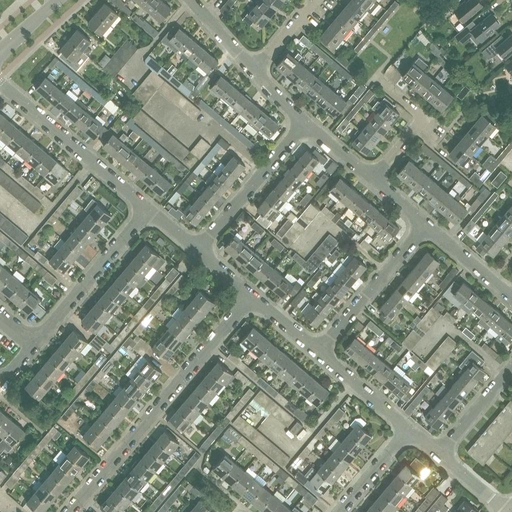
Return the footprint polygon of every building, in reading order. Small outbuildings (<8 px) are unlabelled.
[(110,0),(121,9),(124,5),(125,3),(121,0),(110,0)] [(150,13),(161,0),(144,0),(140,5),(150,13)] [(161,0),(150,13),(160,22),(171,8),(161,0)] [(270,0),(259,0),(256,5),(270,16),(278,7),(270,0)] [(366,10),(353,0),(350,0),(344,8),(357,20),(366,10)] [(378,4),(374,0),(373,0),(353,0),(366,10),(370,14),(378,4)] [(457,9),(455,12),(457,14),(456,15),(456,16),(458,19),(460,19),(461,19),(462,21),(470,15),(482,5),(481,4),(481,2),(479,0),(478,0),(477,0),(468,0),(466,2),(465,1),(461,5),(462,6),(457,9)] [(394,1),(386,11),(390,14),(398,4),(394,1)] [(104,3),(96,13),(110,25),(119,15),(104,3)] [(131,11),(124,5),(121,9),(128,15),(131,11)] [(256,5),(248,14),(247,14),(243,19),(250,26),(255,20),(262,26),(270,16),(256,5)] [(445,6),(433,17),(439,24),(451,13),(445,6)] [(349,29),(357,20),(344,8),(336,18),(349,29)] [(390,14),(386,11),(378,20),(382,24),(390,14)] [(102,35),(110,25),(96,13),(88,23),(102,35)] [(472,21),(455,35),(462,43),(474,33),(481,41),(494,30),(493,29),(499,24),(495,19),(496,17),(494,14),(492,15),(491,14),(476,26),(472,21)] [(140,25),(143,21),(136,15),(133,19),(140,25)] [(349,29),(336,18),(327,28),(341,39),(349,29)] [(144,20),(143,21),(140,25),(155,37),(159,32),(144,20)] [(378,20),(370,30),(374,33),(382,24),(378,20)] [(166,34),(160,41),(164,45),(165,44),(175,53),(175,52),(189,36),(179,28),(178,30),(171,38),(166,34)] [(341,39),(327,28),(319,37),(333,49),(341,39)] [(77,29),(69,39),(83,51),(86,54),(90,49),(87,46),(91,41),(77,29)] [(370,30),(362,40),(365,43),(374,33),(370,30)] [(496,39),(481,51),(488,59),(494,56),(499,51),(505,58),(511,51),(511,35),(511,34),(500,44),(496,39)] [(313,44),(303,35),(299,40),(309,48),(310,47),(313,44)] [(189,36),(175,52),(180,55),(183,51),(189,56),(199,44),(189,36)] [(83,51),(69,39),(60,49),(74,61),(83,51)] [(122,44),(134,54),(138,49),(126,39),(122,44)] [(357,53),(365,43),(362,40),(354,49),(357,53)] [(436,56),(435,57),(439,54),(441,52),(432,42),(427,46),(436,56)] [(122,44),(118,49),(130,58),(134,54),(122,44)] [(199,44),(189,56),(199,64),(208,53),(199,44)] [(323,52),(313,44),(310,47),(319,56),(323,52)] [(130,58),(118,49),(115,54),(126,63),(130,58)] [(332,60),(323,52),(319,56),(329,64),(332,60)] [(208,53),(199,64),(208,72),(218,61),(208,53)] [(288,53),(276,67),(286,75),(298,61),(302,56),(298,53),(294,58),(288,53)] [(340,53),(335,58),(345,67),(349,62),(340,53)] [(115,54),(111,59),(122,68),(126,63),(115,54)] [(439,54),(435,57),(443,67),(447,64),(439,54)] [(55,57),(47,66),(52,70),(56,65),(66,73),(69,69),(55,57)] [(417,59),(402,77),(412,85),(423,72),(428,65),(419,57),(417,59)] [(122,68),(111,59),(106,64),(118,73),(122,68)] [(329,64),(339,72),(342,68),(332,60),(329,64)] [(307,69),(298,61),(286,75),(296,83),(307,69)] [(157,74),(159,72),(163,67),(159,64),(153,70),(157,74)] [(447,64),(443,67),(452,76),(455,73),(447,64)] [(173,75),(163,67),(159,72),(169,80),(173,75)] [(351,76),(342,68),(339,72),(348,80),(351,76)] [(69,69),(66,73),(75,81),(79,77),(69,69)] [(296,83),(305,91),(317,77),(307,69),(296,83)] [(153,70),(147,77),(159,87),(165,80),(153,70)] [(433,80),(423,72),(412,85),(421,94),(433,80)] [(48,75),(46,77),(36,89),(45,96),(55,85),(57,82),(48,75)] [(173,75),(169,80),(179,88),(182,83),(173,75)] [(221,95),(231,84),(221,75),(211,87),(221,95)] [(79,77),(75,81),(85,90),(89,85),(79,77)] [(159,87),(147,77),(142,83),(154,94),(159,87)] [(305,91),(315,99),(327,86),(317,77),(305,91)] [(159,87),(157,89),(162,93),(170,84),(165,80),(159,87)] [(421,94),(431,102),(442,88),(433,80),(421,94)] [(149,100),(154,94),(142,83),(137,89),(149,100)] [(182,83),(179,88),(193,100),(201,91),(196,87),(192,92),(182,83)] [(174,88),(170,84),(162,93),(166,97),(174,88)] [(241,92),(231,84),(221,95),(231,104),(241,92)] [(353,93),(358,98),(366,88),(361,84),(353,93)] [(55,85),(45,96),(55,105),(64,93),(55,85)] [(89,85),(85,90),(95,98),(98,93),(89,85)] [(465,85),(456,95),(461,99),(469,89),(465,85)] [(315,99),(325,108),(336,94),(327,86),(315,99)] [(166,97),(171,101),(179,92),(174,88),(166,97)] [(442,88),(431,102),(440,110),(452,96),(442,88)] [(149,100),(137,89),(132,94),(145,105),(149,100)] [(361,99),(366,103),(374,94),(369,89),(361,99)] [(179,92),(171,101),(175,105),(183,96),(179,92)] [(241,92),(231,104),(241,112),(250,100),(251,98),(246,94),(245,96),(241,92)] [(64,93),(55,105),(65,113),(74,101),(64,93)] [(104,106),(108,102),(98,93),(95,98),(104,106)] [(346,102),(336,94),(325,108),(334,116),(339,111),(343,114),(353,102),(349,99),(346,102)] [(175,105),(180,108),(187,99),(183,96),(175,105)] [(74,101),(65,113),(74,121),(84,110),(88,105),(78,97),(74,101)] [(383,106),(377,113),(391,124),(399,114),(391,108),(393,106),(384,98),(380,103),(383,106)] [(110,99),(108,102),(104,106),(108,109),(114,114),(120,107),(114,103),(110,99)] [(192,103),(187,99),(180,108),(184,112),(192,103)] [(207,112),(211,108),(201,99),(197,104),(207,112)] [(353,108),(357,111),(364,102),(366,103),(361,99),(353,108)] [(260,109),(250,100),(241,112),(250,120),(260,109)] [(495,101),(487,103),(488,110),(497,108),(495,101)] [(184,112),(188,116),(196,107),(192,103),(184,112)] [(201,111),(196,107),(188,116),(193,120),(201,111)] [(220,116),(211,108),(207,112),(216,120),(220,116)] [(357,111),(353,108),(345,118),(350,122),(349,121),(357,111)] [(133,119),(135,121),(137,122),(145,113),(141,109),(133,119)] [(270,117),(260,109),(250,120),(248,123),(257,131),(258,132),(260,129),(270,117)] [(84,130),(94,118),(84,110),(74,121),(84,130)] [(482,114),(473,125),(487,136),(496,126),(493,124),(497,120),(488,112),(484,116),(482,114)] [(0,131),(9,121),(0,113),(0,131)] [(145,113),(137,122),(142,126),(150,117),(145,113)] [(383,134),(391,124),(377,113),(369,122),(383,134)] [(230,124),(220,116),(216,120),(226,128),(230,124)] [(135,121),(133,119),(131,117),(125,124),(133,130),(136,126),(134,123),(135,121)] [(154,121),(150,117),(142,126),(146,130),(154,121)] [(257,131),(261,135),(264,132),(269,136),(279,125),(270,117),(260,129),(258,132),(257,131)] [(94,118),(84,130),(94,138),(104,126),(94,118)] [(350,122),(345,118),(336,128),(341,132),(350,122)] [(0,131),(0,137),(7,143),(18,129),(9,121),(0,131)] [(159,125),(154,121),(146,130),(151,134),(159,125)] [(375,143),(383,134),(369,122),(361,132),(375,143)] [(226,128),(236,136),(239,132),(230,124),(226,128)] [(159,125),(151,134),(155,137),(163,128),(159,125)] [(479,146),(487,136),(473,125),(465,134),(479,146)] [(146,134),(136,126),(133,130),(142,138),(146,134)] [(168,132),(163,128),(155,137),(160,141),(168,132)] [(28,137),(18,129),(7,143),(16,151),(28,137)] [(356,134),(351,140),(353,141),(367,153),(375,143),(361,132),(358,129),(354,133),(356,134)] [(172,136),(168,132),(160,141),(164,145),(172,136)] [(239,132),(236,136),(245,144),(249,140),(239,132)] [(122,134),(118,138),(113,134),(103,146),(112,153),(122,142),(126,137),(122,134)] [(146,134),(142,138),(152,146),(156,142),(146,134)] [(471,156),(479,146),(465,134),(457,144),(471,156)] [(176,140),(172,136),(164,145),(169,149),(176,140)] [(28,137),(16,151),(26,159),(38,145),(28,137)] [(207,150),(211,145),(202,138),(198,142),(207,150)] [(209,152),(213,156),(222,146),(226,149),(229,145),(221,138),(209,152)] [(173,152),(181,143),(176,140),(169,149),(173,152)] [(249,140),(245,144),(255,153),(258,156),(262,151),(259,149),(249,140)] [(132,150),(122,142),(112,153),(122,161),(132,150)] [(165,150),(156,142),(152,146),(162,154),(165,150)] [(198,142),(194,147),(203,154),(207,150),(198,142)] [(173,152),(178,156),(185,147),(181,143),(173,152)] [(419,148),(429,157),(433,152),(423,144),(419,148)] [(471,156),(457,144),(449,154),(462,166),(471,156)] [(47,153),(38,145),(26,159),(35,167),(47,153)] [(190,151),(185,147),(178,156),(182,160),(190,151)] [(203,154),(194,147),(190,151),(199,159),(203,154)] [(307,150),(298,160),(311,170),(319,160),(324,164),(328,160),(316,149),(311,154),(307,150)] [(132,170),(141,158),(132,150),(122,161),(132,170)] [(162,154),(171,163),(175,158),(165,150),(162,154)] [(504,150),(495,160),(499,163),(508,153),(504,150)] [(209,152),(201,162),(205,165),(213,156),(209,152)] [(430,156),(439,164),(442,160),(433,152),(429,157),(430,156)] [(57,161),(47,153),(35,167),(45,175),(57,161)] [(234,156),(225,166),(237,175),(245,166),(234,156)] [(151,167),(141,158),(132,170),(142,178),(151,167)] [(185,167),(175,158),(171,163),(181,171),(185,167)] [(302,180),(311,170),(298,160),(290,169),(302,180)] [(397,174),(407,182),(418,169),(409,160),(397,174)] [(452,168),(442,160),(439,164),(449,172),(452,168)] [(491,173),(499,163),(495,160),(487,169),(491,173)] [(66,169),(57,161),(45,175),(54,183),(66,169)] [(193,171),(197,175),(205,165),(201,162),(193,171)] [(6,163),(2,167),(8,172),(12,168),(6,163)] [(225,166),(217,175),(229,185),(230,187),(235,181),(233,180),(237,175),(225,166)] [(161,175),(151,167),(142,178),(151,186),(161,175)] [(462,176),(452,168),(449,172),(458,180),(462,176)] [(290,169),(282,179),(294,190),(302,180),(290,169)] [(428,177),(418,169),(407,182),(416,191),(428,177)] [(16,171),(12,175),(17,180),(21,176),(16,171)] [(193,171),(185,181),(189,184),(197,175),(193,171)] [(501,171),(491,182),(497,187),(506,176),(501,171)] [(213,172),(205,181),(209,185),(220,195),(229,185),(217,175),(215,173),(213,172)] [(320,178),(324,183),(329,178),(324,174),(320,178)] [(473,174),(469,178),(479,187),(483,182),(473,174)] [(171,183),(161,175),(151,186),(161,195),(171,183)] [(11,179),(7,176),(0,184),(4,187),(11,179)] [(471,185),(462,176),(458,180),(468,189),(471,185)] [(416,191),(426,199),(438,185),(428,177),(416,191)] [(324,183),(320,178),(316,183),(320,187),(324,183)] [(330,190),(340,199),(350,186),(340,178),(330,190)] [(15,183),(11,179),(4,187),(9,191),(15,183)] [(25,179),(21,183),(27,188),(31,184),(25,179)] [(285,199),(294,190),(282,179),(273,189),(285,199)] [(185,181),(177,190),(181,194),(189,184),(185,181)] [(20,186),(15,183),(9,191),(13,195),(20,186)] [(36,185),(31,191),(40,200),(46,194),(36,185)] [(200,195),(212,205),(220,195),(209,185),(200,195)] [(438,185),(426,199),(436,207),(447,193),(438,185)] [(24,190),(20,186),(13,195),(17,198),(24,190)] [(68,196),(73,200),(74,201),(82,191),(76,186),(68,196)] [(360,195),(350,186),(340,199),(349,207),(360,195)] [(485,188),(477,198),(482,202),(490,192),(485,188)] [(277,209),(285,199),(273,189),(265,199),(277,209)] [(28,194),(24,190),(17,198),(21,202),(28,194)] [(172,204),(181,194),(177,190),(168,200),(172,204)] [(487,200),(491,204),(498,195),(494,192),(487,200)] [(303,198),(308,202),(312,197),(307,193),(303,198)] [(446,215),(457,202),(460,198),(456,194),(453,198),(447,193),(436,207),(446,215)] [(32,197),(28,194),(21,202),(25,205),(32,197)] [(204,215),(212,205),(200,195),(192,205),(204,215)] [(360,195),(349,207),(359,215),(370,203),(360,195)] [(73,200),(68,196),(63,201),(68,205),(73,200)] [(36,201),(32,197),(25,205),(30,209),(36,201)] [(303,207),(308,202),(303,198),(299,203),(303,207)] [(277,209),(265,199),(257,209),(269,219),(272,222),(280,212),(277,209)] [(487,200),(479,210),(483,213),(491,204),(487,200)] [(41,204),(36,201),(30,209),(34,212),(33,213),(34,213),(41,204)] [(457,202),(446,215),(455,224),(466,211),(470,206),(466,203),(463,206),(457,202)] [(89,213),(103,225),(111,215),(97,203),(89,213)] [(316,215),(320,210),(311,203),(307,207),(316,215)] [(359,215),(356,219),(360,222),(363,219),(364,220),(369,224),(380,211),(370,203),(359,215)] [(60,205),(55,211),(60,215),(65,209),(60,205)] [(196,224),(204,215),(192,205),(184,214),(196,224)] [(321,211),(326,215),(330,210),(325,206),(321,211)] [(307,207),(303,212),(312,220),(316,215),(307,207)] [(335,215),(330,210),(326,215),(331,219),(335,215)] [(471,220),(475,223),(483,213),(479,210),(471,220)] [(389,220),(380,211),(369,224),(379,232),(389,220)] [(288,218),(288,219),(293,223),(296,221),(298,218),(291,212),(287,217),(288,218)] [(299,217),(308,224),(312,220),(303,212),(299,217)] [(81,222),(95,234),(103,225),(89,213),(81,222)] [(52,214),(47,220),(52,224),(57,218),(52,214)] [(510,236),(511,233),(511,221),(504,215),(496,224),(510,236)] [(296,221),(304,229),(308,224),(299,217),(298,218),(296,221)] [(11,223),(6,219),(0,226),(0,227),(4,231),(11,223)] [(293,223),(288,219),(276,233),(282,237),(284,235),(288,230),(292,225),(293,223)] [(399,228),(389,220),(379,232),(389,240),(399,228)] [(471,220),(462,230),(467,234),(475,224),(475,223),(471,220)] [(292,225),(301,233),(304,229),(296,221),(293,223),(292,225)] [(73,232),(87,244),(95,234),(81,222),(73,232)] [(250,226),(255,231),(259,226),(254,222),(250,226)] [(4,231),(8,234),(15,226),(11,223),(4,231)] [(345,232),(349,227),(344,223),(340,227),(345,232)] [(44,224),(39,230),(44,234),(49,228),(44,224)] [(487,234),(501,246),(510,236),(496,224),(487,234)] [(288,230),(297,238),(301,233),(292,225),(288,230)] [(19,230),(15,226),(8,234),(12,238),(19,230)] [(264,230),(259,226),(255,231),(260,235),(264,230)] [(345,232),(350,236),(354,231),(349,227),(345,232)] [(12,238),(16,241),(23,233),(19,230),(12,238)] [(284,235),(293,242),(297,238),(288,230),(284,235)] [(229,231),(222,239),(227,243),(224,248),(234,256),(244,244),(240,240),(242,237),(237,232),(234,235),(229,231)] [(65,242),(79,253),(87,244),(73,232),(65,242)] [(27,237),(23,233),(16,241),(21,245),(28,237),(28,236),(27,237)] [(36,233),(31,239),(36,243),(41,237),(36,233)] [(3,234),(0,238),(0,239),(5,244),(9,239),(3,234)] [(338,242),(329,234),(325,239),(334,246),(338,242)] [(480,244),(476,249),(483,255),(487,250),(493,255),(501,246),(487,234),(479,244),(480,244)] [(280,239),(289,247),(293,242),(284,235),(282,237),(280,239)] [(275,247),(279,242),(274,238),(270,243),(275,247)] [(321,243),(330,251),(334,246),(325,239),(321,243)] [(364,239),(360,244),(365,248),(369,243),(364,239)] [(13,242),(9,247),(15,252),(19,247),(13,242)] [(57,251),(71,263),(79,253),(65,242),(57,251)] [(279,242),(275,247),(280,252),(284,247),(279,242)] [(321,243),(318,247),(327,255),(330,251),(321,243)] [(369,243),(365,248),(370,252),(375,257),(380,252),(374,248),(369,243)] [(137,254),(151,265),(160,256),(146,244),(137,254)] [(254,252),(244,244),(234,256),(243,264),(254,252)] [(314,252),(323,260),(327,255),(318,247),(314,252)] [(22,250),(18,255),(24,260),(28,255),(22,250)] [(331,255),(336,258),(340,254),(335,250),(331,255)] [(38,251),(33,256),(43,264),(47,259),(38,251)] [(71,263),(57,251),(49,261),(63,272),(71,263)] [(264,260),(254,252),(243,264),(253,273),(264,260)] [(300,257),(295,252),(291,257),(296,261),(300,257)] [(319,264),(323,260),(314,252),(310,257),(319,264)] [(427,252),(419,261),(431,271),(435,275),(438,271),(434,268),(439,262),(427,252)] [(143,275),(151,265),(137,254),(129,263),(143,275)] [(336,258),(331,255),(327,259),(332,263),(336,258)] [(345,266),(358,276),(366,267),(354,256),(345,266)] [(300,257),(296,261),(311,274),(315,269),(306,261),(300,257)] [(306,261),(315,269),(319,264),(310,257),(306,261)] [(32,258),(28,263),(34,268),(38,263),(32,258)] [(273,268),(264,260),(253,273),(263,281),(273,268)] [(423,281),(431,271),(419,261),(411,271),(423,281)] [(135,285),(143,275),(129,263),(121,273),(135,285)] [(37,271),(43,276),(47,271),(41,266),(37,271)] [(349,286),(358,276),(345,266),(337,276),(349,286)] [(2,267),(0,269),(0,288),(0,289),(12,275),(2,267)] [(173,267),(164,277),(171,282),(179,272),(173,267)] [(454,267),(446,276),(450,280),(458,271),(454,267)] [(283,277),(273,268),(263,281),(273,289),(283,277)] [(315,274),(319,278),(324,273),(319,269),(315,274)] [(47,271),(43,276),(42,277),(52,286),(57,279),(47,271)] [(403,280),(415,290),(423,281),(411,271),(403,280)] [(127,294),(135,285),(121,273),(113,282),(127,294)] [(173,284),(178,288),(179,289),(187,279),(181,274),(173,284)] [(319,278),(315,274),(310,279),(315,283),(319,278)] [(0,289),(10,297),(21,283),(12,275),(0,289)] [(341,296),(349,286),(337,276),(329,286),(341,296)] [(450,280),(446,276),(442,281),(446,285),(450,280)] [(283,277),(273,289),(283,298),(288,291),(293,295),(301,286),(296,281),(293,285),(283,277)] [(407,300),(415,290),(403,280),(395,289),(407,300)] [(446,285),(442,281),(438,286),(443,289),(446,285)] [(454,281),(443,294),(459,307),(459,306),(462,302),(472,290),(463,282),(460,286),(454,281)] [(119,304),(127,294),(113,282),(105,292),(119,304)] [(163,282),(158,287),(163,291),(167,286),(163,282)] [(21,283),(10,297),(19,305),(31,291),(21,283)] [(178,288),(173,284),(168,290),(173,294),(178,288)] [(329,286),(320,295),(333,306),(341,296),(329,286)] [(298,293),(303,297),(307,292),(302,288),(298,293)] [(387,299),(399,309),(407,300),(395,289),(387,299)] [(192,300),(206,312),(214,302),(200,290),(192,300)] [(462,302),(459,306),(469,314),(472,310),(482,298),(472,290),(462,302)] [(40,299),(31,291),(19,305),(29,313),(40,299)] [(155,291),(150,297),(155,301),(159,295),(155,291)] [(111,313),(119,304),(105,292),(97,301),(111,313)] [(165,293),(160,299),(165,303),(170,297),(165,293)] [(303,297),(298,293),(290,303),(294,307),(303,297)] [(324,316),(333,306),(320,295),(312,305),(324,316)] [(426,300),(431,304),(434,299),(430,295),(426,300)] [(481,317),(481,318),(491,306),(482,298),(472,310),(481,317)] [(399,309),(387,299),(379,308),(384,312),(380,317),(387,323),(391,318),(399,309)] [(198,321),(206,312),(192,300),(184,309),(198,321)] [(431,304),(426,300),(422,304),(427,308),(431,304)] [(103,323),(111,313),(97,301),(89,311),(103,323)] [(147,301),(142,306),(147,310),(151,305),(147,301)] [(157,303),(152,309),(157,313),(162,307),(157,303)] [(42,308),(36,304),(31,310),(37,315),(42,308)] [(324,316),(312,305),(304,315),(316,326),(324,316)] [(481,317),(477,321),(487,330),(491,326),(501,314),(491,306),(481,318),(481,317)] [(437,319),(441,314),(432,307),(428,311),(437,319)] [(190,331),(198,321),(184,309),(176,319),(190,331)] [(139,310),(134,316),(139,320),(143,314),(139,310)] [(103,323),(89,311),(81,320),(95,332),(103,323)] [(433,323),(437,319),(428,311),(424,316),(433,323)] [(149,312),(144,318),(149,322),(154,316),(149,312)] [(447,312),(443,316),(447,320),(451,316),(447,312)] [(510,322),(501,314),(491,326),(499,333),(500,334),(510,322)] [(417,316),(413,320),(417,324),(420,321),(421,319),(417,316)] [(420,321),(429,328),(433,323),(424,316),(421,319),(420,321)] [(456,319),(451,316),(447,320),(452,324),(456,319)] [(182,340),(190,331),(176,319),(168,328),(182,340)] [(131,320),(126,325),(131,329),(135,324),(131,320)] [(414,329),(417,325),(417,324),(413,320),(409,325),(413,328),(414,329)] [(364,326),(358,321),(354,326),(360,331),(364,326)] [(366,325),(375,333),(379,328),(370,321),(366,325)] [(425,333),(429,328),(420,321),(417,324),(417,325),(425,333)] [(141,322),(136,328),(141,332),(146,326),(141,322)] [(499,333),(495,338),(500,342),(501,340),(507,345),(509,342),(511,338),(511,323),(510,322),(500,334),(499,333)] [(413,328),(413,329),(422,337),(425,333),(417,325),(414,329),(413,328)] [(250,349),(262,335),(252,327),(240,341),(250,349)] [(461,332),(466,336),(470,331),(465,327),(461,332)] [(174,350),(182,340),(168,328),(160,338),(174,350)] [(383,332),(379,328),(375,333),(379,337),(383,332)] [(65,339),(79,351),(87,341),(73,329),(65,339)] [(123,329),(118,335),(123,339),(127,333),(123,329)] [(413,329),(409,334),(418,342),(422,337),(413,329)] [(474,335),(470,331),(466,336),(471,339),(474,335)] [(97,333),(93,338),(103,346),(107,341),(97,333)] [(409,334),(405,339),(414,346),(418,342),(409,334)] [(271,343),(262,335),(250,349),(260,357),(271,343)] [(448,336),(444,340),(453,348),(457,344),(448,336)] [(103,346),(93,338),(89,343),(98,351),(103,346)] [(115,338),(110,344),(115,348),(119,343),(115,338)] [(136,343),(146,351),(150,346),(141,338),(136,343)] [(166,360),(174,350),(160,338),(152,348),(166,360)] [(354,358),(364,346),(354,338),(345,350),(354,358)] [(79,351),(65,339),(57,349),(71,360),(79,351)] [(410,351),(414,346),(405,339),(401,343),(410,351)] [(389,345),(394,348),(397,344),(393,340),(389,345)] [(450,351),(453,348),(444,340),(440,345),(449,352),(450,351)] [(146,351),(136,343),(132,348),(142,356),(146,351)] [(269,365),(281,351),(271,343),(260,357),(269,365)] [(484,343),(480,347),(485,351),(489,347),(484,343)] [(402,348),(397,344),(394,348),(398,352),(402,348)] [(440,345),(436,350),(445,357),(446,355),(449,352),(440,345)] [(354,358),(363,366),(373,354),(364,346),(354,358)] [(498,355),(489,347),(485,351),(494,359),(498,355)] [(57,349),(49,358),(63,370),(71,360),(57,349)] [(117,350),(112,356),(117,360),(122,354),(117,350)] [(445,357),(436,350),(432,354),(441,362),(442,360),(445,357)] [(236,365),(242,359),(232,351),(227,357),(236,365)] [(290,359),(281,351),(269,365),(279,373),(290,359)] [(454,355),(450,351),(449,352),(446,355),(451,359),(454,355)] [(382,361),(373,354),(363,366),(372,373),(382,361)] [(418,358),(413,354),(410,358),(414,362),(418,358)] [(432,354),(428,359),(437,366),(441,362),(432,354)] [(446,355),(445,357),(442,360),(446,364),(451,359),(446,355)] [(464,371),(476,381),(484,371),(479,367),(484,361),(477,355),(468,367),(462,362),(458,366),(464,371)] [(55,380),(63,370),(49,358),(41,368),(55,380)] [(99,358),(94,363),(98,367),(103,362),(99,358)] [(414,362),(411,366),(415,370),(418,366),(419,366),(424,370),(427,366),(425,363),(423,362),(418,358),(414,362)] [(139,369),(153,381),(161,371),(147,359),(139,369)] [(242,359),(236,365),(242,370),(246,365),(240,361),(242,359)] [(279,373),(288,381),(300,367),(290,359),(279,373)] [(437,366),(428,359),(425,363),(427,366),(434,371),(437,366)] [(109,360),(104,366),(109,370),(114,364),(109,360)] [(218,361),(210,371),(224,383),(227,385),(234,376),(233,375),(232,373),(218,361)] [(392,369),(382,361),(372,373),(382,381),(392,369)] [(91,367),(86,373),(90,377),(95,371),(91,367)] [(288,381),(298,389),(310,375),(300,367),(288,381)] [(47,389),(55,380),(41,368),(33,377),(47,389)] [(101,369),(96,375),(101,379),(106,373),(101,369)] [(131,378),(145,390),(153,381),(139,369),(131,378)] [(250,369),(246,373),(252,378),(256,373),(250,369)] [(401,377),(392,369),(382,381),(391,389),(401,377)] [(233,375),(234,376),(243,383),(247,378),(237,370),(233,375)] [(216,392),(224,383),(210,371),(202,381),(216,392)] [(476,381),(464,371),(457,380),(468,390),(476,381)] [(437,372),(433,376),(437,380),(441,375),(437,372)] [(319,383),(310,375),(298,389),(307,397),(319,383)] [(437,380),(433,376),(429,381),(433,384),(437,380)] [(39,399),(47,389),(33,377),(25,387),(39,399)] [(83,377),(78,382),(82,386),(87,381),(83,377)] [(259,377),(255,381),(261,386),(265,381),(259,377)] [(391,389),(401,397),(405,401),(411,394),(407,391),(411,386),(401,377),(391,389)] [(123,388),(137,400),(145,390),(131,378),(123,388)] [(93,379),(88,385),(93,389),(98,383),(93,379)] [(468,390),(457,380),(449,389),(461,399),(468,390)] [(208,402),(216,392),(202,381),(194,390),(208,402)] [(329,391),(319,383),(307,397),(317,405),(329,391)] [(269,385),(265,389),(271,394),(275,389),(269,385)] [(75,386),(70,392),(74,396),(79,390),(75,386)] [(85,388),(80,394),(85,398),(89,392),(85,388)] [(115,398),(129,409),(137,400),(123,388),(115,398)] [(441,398),(453,409),(461,399),(449,389),(441,398)] [(185,400),(199,412),(208,402),(194,390),(185,400)] [(258,402),(265,393),(260,390),(253,398),(258,402)] [(417,395),(422,398),(425,394),(421,390),(417,395)] [(246,392),(241,398),(246,402),(251,396),(246,392)] [(269,397),(265,393),(258,402),(262,405),(269,397)] [(278,393),(274,397),(280,402),(284,397),(278,393)] [(67,395),(62,401),(66,405),(71,399),(67,395)] [(422,398),(417,395),(409,404),(414,408),(422,399),(422,398)] [(269,397),(262,405),(266,409),(273,400),(269,397)] [(77,398),(72,403),(77,407),(82,402),(77,398)] [(129,409),(115,398),(107,407),(121,419),(129,409)] [(433,408),(445,418),(453,409),(441,398),(433,408)] [(41,400),(37,405),(46,413),(50,408),(41,400)] [(191,421),(199,412),(185,400),(177,409),(191,421)] [(277,404),(273,400),(266,409),(270,412),(277,404)] [(288,401),(284,405),(289,410),(293,405),(288,401)] [(238,402),(233,407),(238,411),(243,406),(238,402)] [(270,412),(274,416),(281,407),(277,404),(270,412)] [(59,405),(54,411),(58,415),(63,409),(59,405)] [(69,407),(64,413),(69,417),(74,411),(69,407)] [(113,428),(121,419),(107,407),(99,417),(113,428)] [(281,407),(274,416),(278,419),(285,411),(281,407)] [(298,407),(293,413),(303,422),(308,415),(298,407)] [(330,417),(336,422),(345,413),(339,407),(330,417)] [(511,431),(511,429),(511,411),(507,407),(502,413),(500,412),(495,417),(497,419),(511,431)] [(445,418),(433,408),(425,417),(436,428),(445,418)] [(183,431),(191,421),(177,409),(169,419),(183,431)] [(230,411),(225,417),(230,421),(235,415),(230,411)] [(285,411),(278,419),(283,423),(290,414),(285,411)] [(290,414),(283,423),(287,427),(294,418),(290,414)] [(15,423),(6,415),(0,422),(0,434),(4,437),(15,423)] [(232,423),(236,427),(243,419),(239,415),(232,423)] [(91,426),(105,438),(113,428),(99,417),(91,426)] [(336,422),(330,417),(326,423),(330,427),(335,421),(336,422)] [(349,433),(363,445),(371,435),(362,427),(366,422),(360,417),(355,418),(349,424),(353,428),(349,433)] [(248,422),(243,419),(236,427),(240,431),(248,422)] [(502,442),(511,431),(497,419),(492,424),(490,423),(486,428),(487,430),(502,442)] [(222,421),(217,426),(222,430),(227,425),(222,421)] [(294,435),(302,425),(297,421),(289,430),(294,435)] [(240,431),(245,434),(252,426),(248,422),(240,431)] [(25,432),(15,423),(4,437),(0,441),(0,453),(4,448),(8,451),(13,446),(25,432)] [(53,426),(48,432),(52,436),(57,430),(53,426)] [(105,438),(91,426),(83,436),(96,448),(105,438)] [(256,429),(252,426),(245,434),(249,438),(256,429)] [(322,427),(317,432),(322,436),(327,431),(322,427)] [(249,438),(253,441),(260,433),(256,429),(249,438)] [(214,430),(209,436),(214,440),(219,434),(214,430)] [(476,440),(478,441),(492,453),(502,442),(487,430),(482,436),(481,434),(476,440)] [(157,440),(170,452),(179,442),(165,431),(157,440)] [(253,441),(257,445),(264,436),(260,433),(253,441)] [(341,442),(355,454),(363,445),(349,433),(341,442)] [(45,436),(40,442),(44,446),(49,440),(45,436)] [(268,440),(264,436),(257,445),(261,448),(268,440)] [(314,436),(310,442),(314,446),(319,440),(314,436)] [(245,438),(241,443),(247,448),(251,443),(245,438)] [(148,450),(162,462),(170,452),(157,440),(148,450)] [(206,440),(201,445),(206,449),(211,444),(206,440)] [(265,452),(272,443),(268,440),(261,448),(265,452)] [(492,453),(478,441),(473,447),(471,446),(466,451),(482,465),(492,453)] [(333,452),(347,464),(355,454),(341,442),(333,452)] [(276,447),(272,443),(265,452),(269,455),(276,447)] [(36,445),(32,451),(36,455),(41,449),(36,445)] [(67,454),(81,466),(89,457),(75,445),(67,454)] [(254,446),(250,451),(256,456),(260,451),(254,446)] [(306,446),(302,451),(306,455),(311,450),(306,446)] [(269,455),(274,459),(281,450),(276,447),(269,455)] [(154,471),(162,462),(148,450),(140,459),(154,471)] [(285,454),(281,450),(274,459),(278,462),(285,454)] [(196,451),(195,451),(192,455),(197,459),(201,455),(196,451)] [(325,461),(339,473),(347,464),(333,452),(325,461)] [(73,476),(81,466),(67,454),(59,464),(73,476)] [(222,476),(234,462),(224,454),(213,468),(222,476)] [(264,454),(260,459),(265,464),(270,459),(264,454)] [(289,458),(285,454),(278,462),(282,466),(289,458)] [(28,455),(24,461),(28,465),(33,459),(28,455)] [(298,455),(294,461),(298,465),(303,459),(298,455)] [(398,474),(412,485),(420,476),(422,478),(429,470),(414,458),(407,465),(406,464),(398,474)] [(140,459),(132,469),(146,481),(154,471),(140,459)] [(190,459),(185,464),(189,468),(194,463),(190,459)] [(317,471),(331,483),(339,473),(325,461),(317,471)] [(234,462),(222,476),(232,484),(244,470),(234,462)] [(273,462),(269,467),(275,472),(279,467),(273,462)] [(20,464),(16,470),(20,474),(25,468),(20,464)] [(65,485),(73,476),(59,464),(51,473),(65,485)] [(182,468),(177,474),(181,478),(186,472),(182,468)] [(132,469),(129,472),(127,471),(122,476),(124,478),(138,490),(146,481),(132,469)] [(253,479),(244,470),(232,484),(241,493),(253,479)] [(283,470),(279,475),(284,480),(288,475),(283,470)] [(298,471),(294,476),(303,484),(307,479),(298,471)] [(331,483),(317,471),(309,481),(323,492),(331,483)] [(57,495),(65,485),(51,473),(43,483),(57,495)] [(12,474),(4,483),(10,489),(19,479),(12,474)] [(390,483),(404,495),(412,485),(398,474),(390,483)] [(138,490),(124,478),(116,488),(130,500),(138,490)] [(174,478),(169,483),(173,487),(178,482),(174,478)] [(292,478),(288,483),(294,488),(298,483),(292,478)] [(253,479),(241,493),(251,501),(263,487),(253,479)] [(48,504),(57,495),(43,483),(34,493),(48,504)] [(382,493),(396,504),(404,495),(390,483),(382,493)] [(181,484),(176,490),(180,494),(185,488),(181,484)] [(192,485),(188,490),(198,499),(202,494),(192,485)] [(298,491),(303,496),(307,491),(302,486),(298,491)] [(165,487),(161,493),(165,497),(170,491),(165,487)] [(272,495),(263,487),(251,501),(260,509),(272,495)] [(433,487),(425,497),(431,502),(439,492),(433,487)] [(108,497),(122,509),(130,500),(116,488),(108,497)] [(317,500),(307,491),(303,496),(302,497),(312,506),(317,500)] [(42,511),(48,504),(34,493),(26,502),(37,511),(42,511)] [(173,493),(168,499),(172,503),(177,497),(173,493)] [(374,502),(385,511),(389,511),(396,504),(382,493),(374,502)] [(441,494),(433,504),(438,508),(439,509),(443,511),(444,511),(448,508),(443,504),(447,499),(441,494)] [(264,511),(273,511),(282,503),(272,495),(260,509),(264,511)] [(119,511),(122,509),(108,497),(100,507),(106,511),(119,511)] [(157,497),(153,502),(157,506),(162,501),(157,497)] [(200,500),(192,509),(194,511),(213,511),(214,511),(200,500)] [(461,510),(459,511),(478,511),(463,500),(457,507),(461,510)] [(366,511),(365,511),(385,511),(374,502),(366,511)] [(423,502),(418,507),(423,511),(428,506),(423,502)] [(165,503),(160,508),(163,511),(164,511),(169,507),(165,503)] [(290,511),(291,511),(282,503),(273,511),(290,511)]
